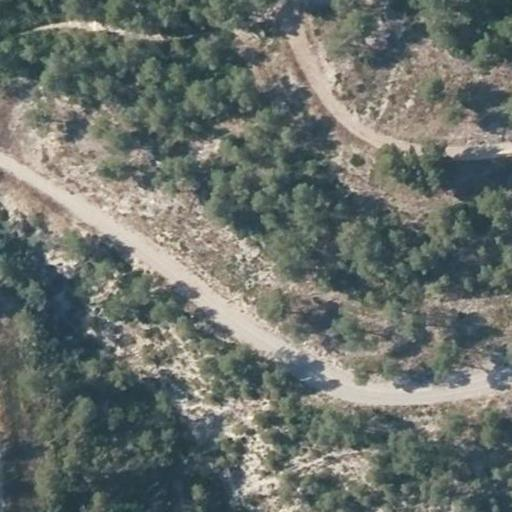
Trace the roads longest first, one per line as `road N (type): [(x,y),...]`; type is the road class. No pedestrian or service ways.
road 1 (track): [(0,164),(135,247),(256,341),(350,391),(407,393),(511,377)]
road 2 (track): [(511,149),(418,151),(341,119),(318,88),(284,0)]
